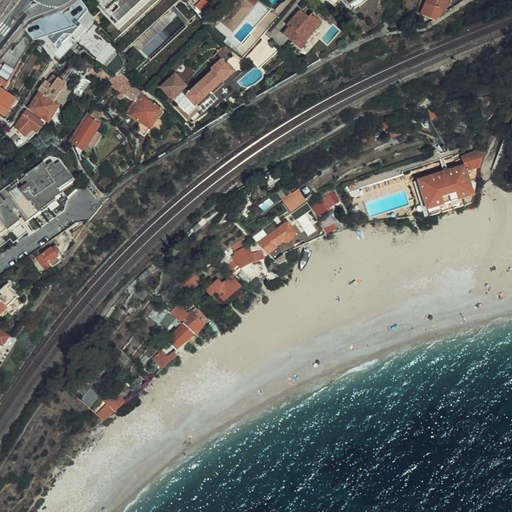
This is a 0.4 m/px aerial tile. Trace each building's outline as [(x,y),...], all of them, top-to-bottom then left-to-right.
[(106,0),(98,8),(109,19),(115,13),(118,16),(121,20),(141,0),(106,0)] [(247,4),(242,0),(228,0),(214,16),(227,27),(247,4)] [(265,4),(260,0),(250,0),(240,13),(242,14),(249,6),(254,9),(254,18),(265,4)] [(416,0),(415,7),(414,8),(419,19),(421,18),(434,9),(433,9),(436,4),(437,4),(438,0),(416,0)] [(242,14),(241,16),(250,23),(254,18),(254,9),(249,6),(242,14)] [(281,33),(299,47),(322,21),(299,9),(285,23),(288,26),(281,33)] [(79,28),(81,30),(84,33),(77,42),(91,54),(104,39),(91,26),(93,23),(95,22),(83,11),(78,17),(84,23),(79,28)] [(215,42),(209,49),(215,56),(219,59),(221,57),(231,49),(230,48),(218,39),(215,42)] [(219,59),(215,56),(205,64),(204,63),(199,67),(202,70),(179,91),(180,92),(170,102),(181,115),(191,106),(193,104),(190,100),(216,76),(215,74),(225,66),(219,59)] [(221,57),(219,59),(225,66),(215,74),(216,76),(217,77),(229,66),(221,57)] [(40,58),(34,66),(39,69),(44,61),(40,58)] [(6,63),(0,72),(0,74),(9,80),(16,69),(6,63)] [(113,66),(107,74),(115,79),(119,75),(124,79),(128,76),(116,64),(113,66)] [(105,79),(118,88),(124,79),(119,75),(115,79),(107,74),(105,79)] [(43,93),(31,109),(50,123),(52,120),(55,122),(64,108),(61,106),(58,104),(56,102),(62,93),(70,84),(60,78),(55,75),(48,83),(47,82),(40,91),(43,93)] [(128,76),(124,79),(131,85),(133,82),(128,76)] [(225,80),(214,90),(218,95),(229,84),(225,80)] [(0,84),(0,111),(6,115),(19,96),(0,84)] [(142,90),(138,87),(130,98),(127,97),(123,102),(126,104),(123,108),(142,122),(150,111),(153,112),(157,106),(156,105),(155,104),(156,104),(140,92),(142,90)] [(471,94),(470,96),(477,99),(470,114),(474,115),(485,90),(471,90),(470,93),(471,94)] [(477,99),(470,96),(464,112),(470,114),(477,99)] [(194,108),(191,106),(181,115),(183,117),(194,108)] [(454,109),(449,123),(456,126),(461,112),(454,109)] [(46,124),(29,112),(19,128),(28,137),(32,134),(37,130),(39,132),(40,133),(44,128),(46,124)] [(69,140),(72,143),(90,116),(87,114),(80,124),(69,140)] [(385,131),(401,125),(399,124),(398,122),(396,116),(394,116),(394,114),(383,118),(383,119),(380,120),(383,126),(385,131)] [(90,116),(72,143),(78,147),(77,149),(80,156),(80,155),(96,131),(94,130),(99,122),(90,116)] [(362,126),(365,132),(383,126),(380,120),(380,118),(362,124),(362,126)] [(351,139),(365,132),(362,126),(348,132),(347,130),(338,134),(340,138),(349,134),(351,139)] [(116,128),(112,133),(116,137),(120,133),(116,128)] [(418,191),(424,210),(467,196),(468,188),(472,164),(477,148),(477,147),(472,145),(456,152),(458,159),(412,174),(418,191)] [(0,235),(11,227),(13,228),(24,220),(17,210),(21,207),(30,219),(62,196),(66,193),(65,191),(62,187),(76,177),(66,163),(61,167),(58,164),(52,168),(49,164),(31,177),(29,176),(3,194),(2,193),(0,194),(0,235)] [(354,181),(344,184),(346,190),(355,187),(354,181)] [(293,183),(282,189),(286,196),(297,190),(293,183)] [(286,196),(282,189),(277,192),(284,202),(298,192),(298,191),(297,190),(286,196)] [(306,200),(311,209),(319,205),(319,204),(328,198),(324,190),(306,200)] [(298,196),(293,200),(297,206),(302,202),(298,196)] [(322,207),(310,213),(313,217),(316,222),(326,218),(322,207)] [(292,216),(300,238),(310,234),(302,213),(292,216)] [(266,226),(252,238),(261,248),(268,242),(270,238),(275,235),(281,235),(287,231),(288,226),(281,217),(266,226)] [(326,218),(316,222),(319,228),(329,224),(326,218)] [(72,233),(76,238),(86,222),(72,233)] [(244,248),(243,245),(229,250),(231,255),(233,260),(246,254),(247,255),(257,251),(254,244),(247,247),(244,248)] [(50,266),(60,261),(56,254),(60,252),(56,246),(52,248),(51,248),(43,254),(38,256),(44,267),(49,264),(50,266)] [(229,250),(215,259),(223,267),(227,263),(225,260),(231,255),(229,250)] [(192,272),(185,264),(183,266),(187,271),(186,271),(188,274),(192,272)] [(173,274),(179,282),(188,274),(186,271),(187,271),(183,266),(173,274)] [(234,280),(224,269),(216,277),(212,272),(199,283),(206,289),(211,285),(214,283),(221,291),(234,280)] [(0,314),(11,304),(21,295),(12,286),(15,283),(12,280),(9,283),(8,282),(0,290),(0,314)] [(214,283),(211,285),(218,293),(221,291),(214,283)] [(189,300),(184,304),(197,319),(200,316),(202,314),(189,300)] [(11,304),(0,314),(0,317),(13,306),(11,304)] [(168,310),(162,304),(158,309),(164,314),(168,310)] [(197,319),(192,314),(184,304),(173,314),(176,318),(186,328),(197,319)] [(162,333),(170,342),(183,330),(186,328),(176,318),(162,333)] [(0,339),(5,343),(11,336),(0,327),(0,339)] [(158,348),(163,354),(170,348),(167,344),(166,342),(158,348)] [(155,361),(158,359),(163,354),(158,348),(154,344),(148,349),(146,351),(155,361)] [(104,383),(103,384),(108,389),(109,389),(112,385),(115,381),(110,376),(104,383)] [(99,388),(104,393),(108,389),(103,384),(99,388)] [(108,389),(104,393),(112,400),(119,393),(112,385),(109,389),(108,389)] [(95,401),(89,407),(97,414),(112,400),(104,393),(101,396),(95,401)]
